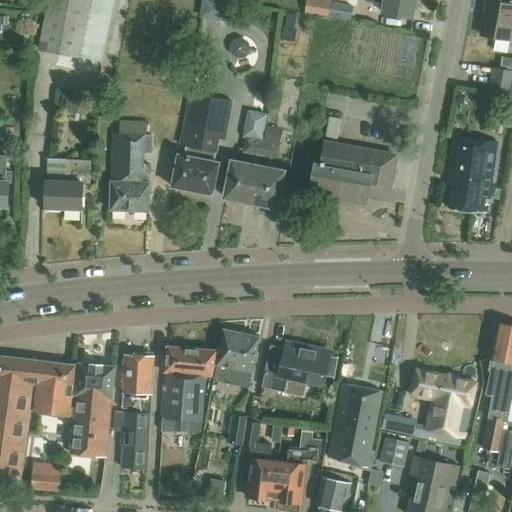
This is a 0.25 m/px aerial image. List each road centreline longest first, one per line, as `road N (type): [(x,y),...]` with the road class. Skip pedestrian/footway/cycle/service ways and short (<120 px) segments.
road 1 (secondary): [(409,271),(154,283),(0,301)]
road 2 (residential): [(409,271),(457,0)]
